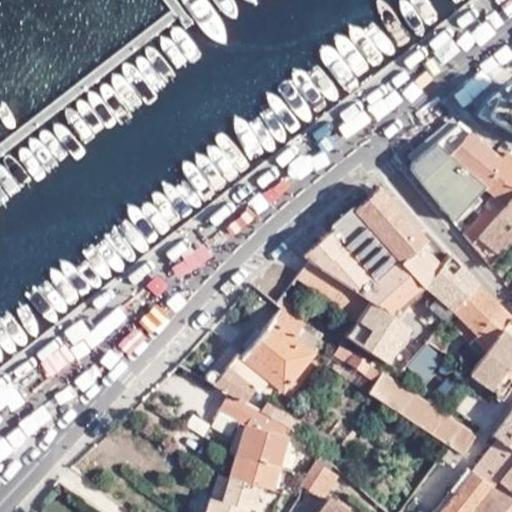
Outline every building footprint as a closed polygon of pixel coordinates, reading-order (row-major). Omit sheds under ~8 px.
[(511,83),(504,99),(495,95),(486,114),(511,127),(511,83)] [(410,167),(450,216),(464,200),(470,191),(478,183),(499,155),(457,122),(410,162),(410,167)] [(478,183),(504,202),(511,192),(511,155),(505,150),(499,155),(478,183)] [(424,237),(379,187),(337,214),(299,252),(308,260),(369,299),(396,317),(407,304),(424,284),(438,267),(419,242),(424,237)] [(481,214),(488,206),(470,191),(464,200),(481,214)] [(470,242),(488,265),(511,235),(511,192),(504,202),(495,214),(470,242)] [(464,234),(470,242),(495,214),(488,206),(481,214),(464,234)] [(449,254),(438,267),(424,284),(433,292),(425,302),(443,318),(475,281),(449,254)] [(335,308),(354,321),(357,318),(362,310),(366,304),(369,299),(308,260),(297,274),(340,302),(335,308)] [(487,292),(475,281),(443,318),(456,331),(487,292)] [(475,333),(498,304),(487,292),(456,331),(461,336),(469,327),(475,333)] [(280,295),(275,303),(280,306),(276,310),(284,317),(288,313),(293,305),(280,295)] [(396,317),(369,299),(366,304),(393,322),(394,320),(396,317)] [(407,304),(396,317),(394,320),(406,328),(418,313),(407,304)] [(488,345),(510,316),(498,304),(475,333),(488,345)] [(276,310),(270,318),(292,335),(301,325),(288,313),(284,317),(276,310)] [(362,310),(357,318),(393,342),(398,335),(362,310)] [(505,393),(511,384),(511,380),(501,372),(511,357),(511,317),(510,316),(488,345),(481,354),(470,369),(505,393)] [(204,380),(229,394),(240,401),(251,388),(256,391),(266,380),(279,389),(311,351),(292,335),(270,318),(239,356),(236,353),(218,374),(211,370),(206,370),(204,373),(204,380)] [(333,351),(375,380),(381,371),(345,346),(350,338),(386,361),(396,344),(393,342),(357,318),(354,321),(333,351)] [(427,338),(439,347),(442,349),(448,341),(449,340),(434,329),(427,338)] [(468,343),(481,354),(488,345),(475,333),(468,343)] [(433,355),(439,347),(427,338),(420,345),(433,355)] [(448,341),(442,349),(456,359),(462,351),(448,341)] [(386,361),(387,362),(394,366),(405,351),(396,344),(386,361)] [(463,356),(459,361),(464,365),(468,360),(463,356)] [(511,357),(501,372),(511,380),(511,357)] [(447,445),(461,454),(474,435),(381,371),(375,380),(367,392),(447,445)] [(244,426),(235,454),(261,463),(278,467),(289,429),(284,426),(258,411),(240,401),(229,394),(219,412),(244,426)] [(446,402),(459,410),(463,405),(450,396),(446,402)] [(258,411),(284,426),(288,419),(263,403),(258,411)] [(511,449),(511,408),(493,434),(496,437),(511,449)] [(289,429),(278,467),(284,470),(289,456),(291,456),(297,436),(289,429)] [(439,511),(466,511),(489,484),(492,486),(511,459),(511,449),(496,437),(439,511)] [(447,445),(438,457),(449,464),(453,459),(456,461),(461,454),(447,445)] [(235,454),(227,478),(256,486),(271,489),(278,467),(261,463),(235,454)] [(306,476),(300,484),(320,496),(335,475),(316,460),(306,476)] [(511,511),(511,465),(475,511),(511,511)] [(227,478),(217,472),(208,496),(220,500),(227,478)] [(208,496),(203,511),(247,511),(256,486),(227,478),(220,500),(208,496)] [(348,511),(328,496),(315,511),(348,511)]
